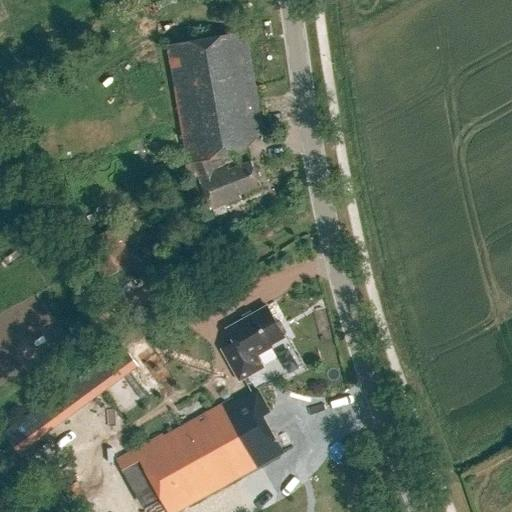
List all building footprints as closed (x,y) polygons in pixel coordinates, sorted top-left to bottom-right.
[(258,136),(262,135),(244,31),(166,45),(173,89),(186,161),(186,164),(193,162),(211,210),(241,198),(240,195),(260,188),(251,164),(231,171),(228,167),(218,170),(213,158),(244,153),(258,136)] [(177,161),(153,168),(157,180),(180,173),(177,161)] [(134,266),(118,230),(87,245),(103,280),(134,266)] [(220,352),(238,383),(262,370),(255,358),(270,350),(269,348),(283,340),(281,337),(284,335),(278,324),(275,326),(265,308),(224,332),(232,345),(220,352)] [(90,371),(105,391),(138,366),(124,346),(90,371)] [(280,459),(283,457),(263,419),(270,415),(257,393),(235,406),(233,401),(232,401),(232,402),(163,440),(162,439),(134,455),(165,511),(182,511),(279,458),(280,459)]
